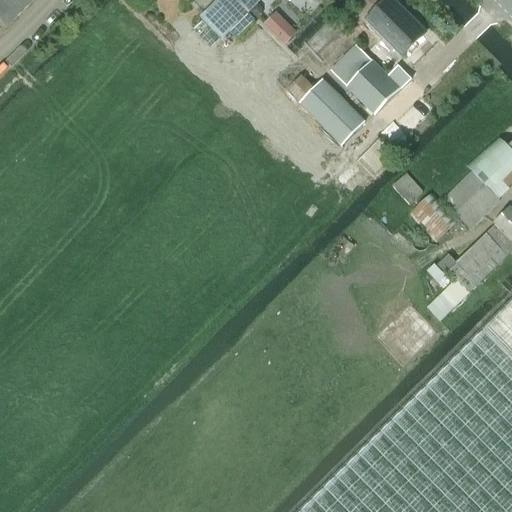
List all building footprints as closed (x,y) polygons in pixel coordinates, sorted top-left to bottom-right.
[(0,0),(0,26),(4,30),(33,0),(0,0)] [(401,58),(426,34),(392,0),(387,0),(365,22),(401,58)] [(263,26),(284,47),(296,35),(275,14),(263,26)] [(331,73),(375,117),(411,81),(398,68),(388,78),(356,47),(331,73)] [(287,93),(300,105),(314,90),(301,77),(287,93)] [(300,105),(343,147),(365,124),(322,82),(300,105)] [(467,167),(473,173),(499,200),(511,186),(511,152),(498,138),(467,167)] [(379,140),(357,162),(373,178),(395,156),(379,140)] [(490,212),(488,210),(499,200),(473,173),(443,203),(471,230),(490,212)] [(392,187),(409,206),(423,194),(406,175),(392,187)] [(410,215),(437,244),(458,224),(431,195),(410,215)] [(468,294),(511,251),(511,210),(510,209),(493,224),(495,226),(455,265),(447,272),(456,281),(468,294)] [(444,275),(447,272),(455,265),(447,256),(436,267),(444,275)] [(427,310),(439,322),(468,294),(456,281),(427,310)] [(511,305),(490,328),(511,349),(511,305)] [(511,511),(511,349),(490,328),(304,511),(511,511)]
